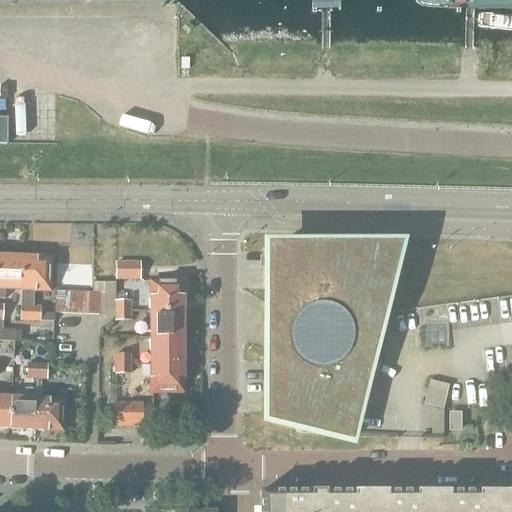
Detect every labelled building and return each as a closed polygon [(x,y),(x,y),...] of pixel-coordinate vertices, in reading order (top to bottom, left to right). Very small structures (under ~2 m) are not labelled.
[(511,0),(389,0),(390,37),(511,37),(511,0)] [(397,253),(266,253),(266,303),(279,311),(294,319),(291,323),(290,326),(289,326),(288,326),(287,327),(287,328),(286,328),(286,329),(286,331),(286,332),(286,333),(287,333),(288,334),(289,334),(289,337),(289,340),(289,343),(289,345),(290,348),(291,350),(292,353),(294,355),(266,348),(266,417),(337,435),(351,439),(353,434),(353,431),(367,373),(335,365),(337,364),(340,362),(342,360),(344,358),(346,356),(347,353),(349,351),(350,348),(350,345),(351,343),(351,340),(352,337),(351,334),(351,332),(350,329),(349,326),(348,323),(347,321),(345,319),(382,314),(397,253)] [(23,258),(0,256),(0,290),(21,291),(23,258)] [(23,258),(21,291),(50,293),(51,259),(23,258)] [(115,265),(115,281),(139,281),(139,265),(115,265)] [(150,310),(184,310),(183,282),(150,282),(150,310)] [(116,292),(116,310),(130,310),(130,292),(116,292)] [(55,295),(55,317),(66,317),(66,295),(55,295)] [(77,295),(66,295),(66,317),(77,317),(77,295)] [(77,295),(77,317),(88,317),(88,295),(77,295)] [(100,295),(88,295),(88,317),(100,317),(100,295)] [(20,307),(20,321),(40,322),(40,308),(20,307)] [(130,310),(116,310),(116,322),(130,322),(130,310)] [(150,338),(184,338),(184,310),(150,310),(150,338)] [(14,331),(0,330),(0,342),(14,342),(14,331)] [(184,338),(150,338),(150,366),(184,366),(184,338)] [(116,355),(116,366),(130,366),(130,355),(116,355)] [(27,365),(26,378),(36,379),(37,365),(27,365)] [(46,365),(37,365),(36,379),(35,390),(34,431),(62,432),(63,400),(39,399),(40,390),(40,379),(46,379),(46,365)] [(130,366),(116,366),(116,375),(130,375),(130,366)] [(184,366),(150,366),(150,394),(184,393),(184,366)] [(429,379),(424,403),(444,407),(449,384),(429,379)] [(10,398),(8,429),(34,431),(35,390),(25,389),(24,398),(10,398)] [(0,397),(0,429),(8,429),(10,398),(0,397)] [(142,426),(142,404),(115,404),(115,426),(142,426)] [(459,414),(448,414),(448,431),(459,431),(459,414)] [(511,511),(511,492),(511,493),(508,493),(449,493),(415,493),(386,493),(353,493),(324,493),(321,493),(313,493),(309,493),(259,493),(259,508),(258,511),(511,511)]
